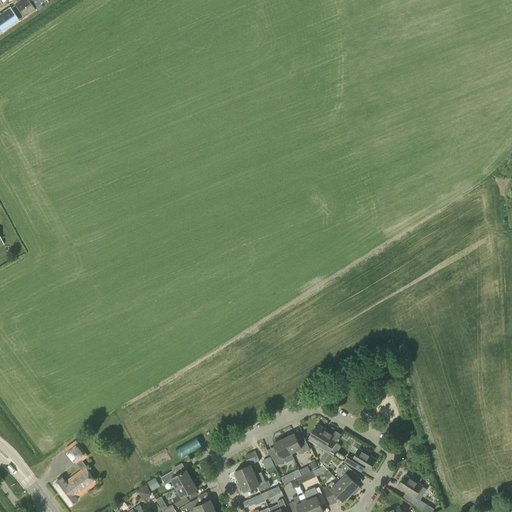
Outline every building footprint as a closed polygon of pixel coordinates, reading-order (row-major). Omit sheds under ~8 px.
[(37,10),(51,0),(31,0),(35,5),(37,10)] [(0,17),(0,34),(17,23),(9,11),(0,17)] [(329,453),(336,442),(331,439),(334,434),(317,424),(311,435),(320,440),(317,446),(329,453)] [(284,438),(291,453),(297,450),(299,454),(310,449),(307,443),(300,446),(294,433),(284,438)] [(182,456),(203,444),(198,436),(178,448),(182,456)] [(284,456),(291,453),(284,438),(273,443),(279,456),(273,459),(276,465),(287,460),(284,456)] [(97,483),(86,468),(87,467),(83,461),(88,456),(77,440),(65,449),(81,470),(65,482),(62,478),(55,483),(71,505),(77,500),(76,499),(97,483)] [(375,460),(359,450),(356,454),(350,451),(344,461),(354,468),(358,462),(369,469),(375,460)] [(240,481),(255,475),(250,465),(260,461),(257,455),(246,460),(248,465),(235,471),(240,481)] [(314,467),(319,465),(317,458),(311,460),(314,467)] [(338,481),(351,493),(352,492),(354,495),(361,488),(358,486),(359,485),(351,478),(356,473),(345,463),(341,467),(346,473),(338,481)] [(299,469),(292,472),(295,478),(302,475),(299,469)] [(176,488),(192,479),(186,470),(175,476),(172,470),(161,477),(165,484),(172,480),(176,488)] [(255,475),(240,481),(244,491),(257,485),(260,491),(271,486),(268,481),(266,482),(261,472),(255,475)] [(423,510),(427,505),(419,500),(426,488),(422,486),(405,475),(398,486),(416,498),(412,503),(423,510)] [(192,479),(176,488),(174,489),(178,497),(174,499),(178,507),(189,500),(186,495),(197,489),(192,479)] [(338,481),(335,484),(333,482),(331,482),(328,485),(325,487),(331,501),(336,499),(335,497),(338,496),(343,501),(351,493),(338,481)] [(279,486),(273,488),(276,495),(282,493),(279,486)] [(307,493),(304,494),(306,500),(311,511),(323,511),(324,511),(320,503),(325,500),(320,486),(306,492),(307,493)] [(311,511),(306,500),(301,502),(298,495),(293,497),(295,501),(289,503),(293,511),(298,511),(299,511),(311,511)] [(187,511),(209,511),(215,510),(210,500),(199,505),(196,499),(189,502),(185,505),(187,511)] [(269,508),(270,511),(282,511),(287,510),(283,499),(277,501),(279,504),(269,508)]
